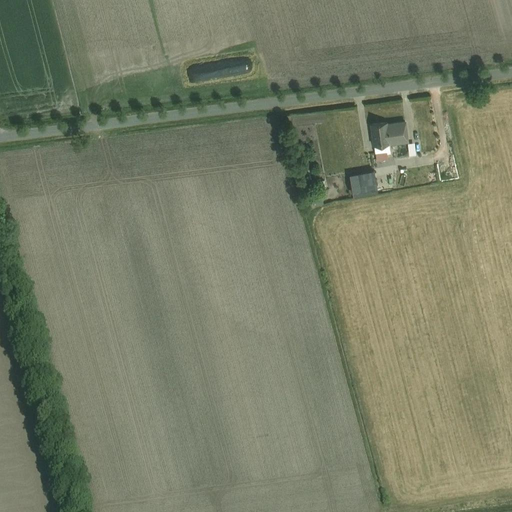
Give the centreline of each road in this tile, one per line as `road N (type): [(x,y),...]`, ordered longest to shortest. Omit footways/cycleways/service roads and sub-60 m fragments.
road 1 (tertiary): [(0,133),(511,70)]
road 2 (track): [(73,511),(0,264)]
